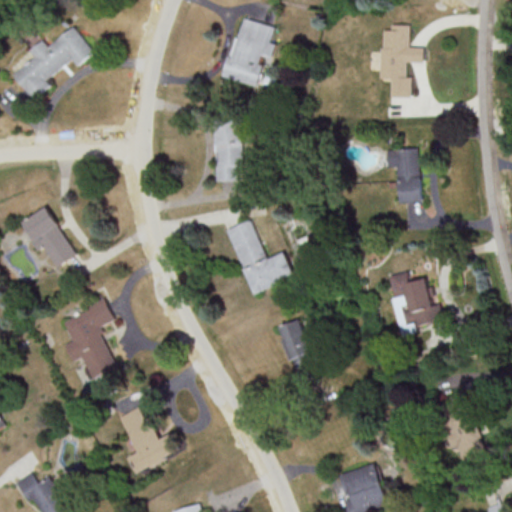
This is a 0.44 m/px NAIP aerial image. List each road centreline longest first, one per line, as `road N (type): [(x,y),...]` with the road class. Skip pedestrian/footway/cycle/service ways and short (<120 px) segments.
road 1 (residential): [(290,511),(177,293),(153,215),(144,160),(150,85),(175,0)]
road 2 (residential): [(511,278),(491,164),(491,0)]
road 3 (residential): [(0,156),(144,148)]
